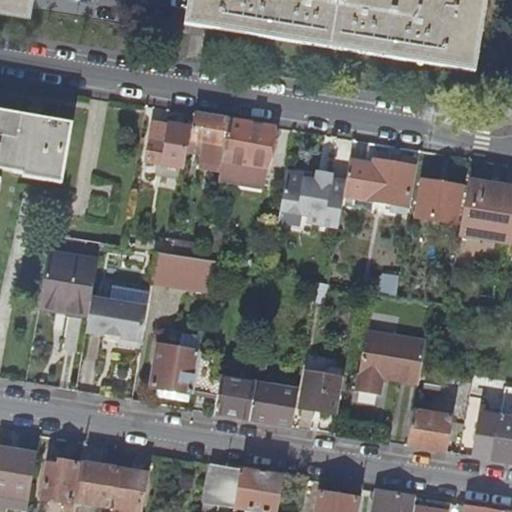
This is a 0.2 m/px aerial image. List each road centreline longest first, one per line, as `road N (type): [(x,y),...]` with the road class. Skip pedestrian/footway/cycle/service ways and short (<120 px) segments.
road 1 (residential): [(0,56),(511,145)]
road 2 (residential): [(511,488),(0,403)]
